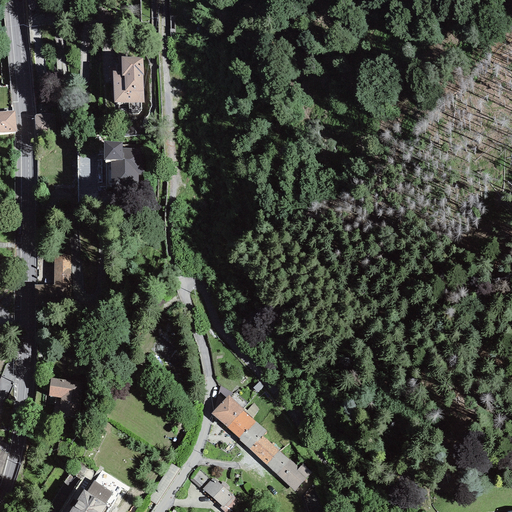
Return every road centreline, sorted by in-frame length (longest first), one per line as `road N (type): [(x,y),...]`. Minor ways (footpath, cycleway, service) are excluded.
road 1 (unclassified): [(0,503),(22,393),(27,250),(13,0)]
road 2 (residential): [(188,314),(164,190),(163,0)]
road 3 (residential): [(188,314),(322,426),(363,511)]
road 4 (residential): [(161,511),(195,460),(203,395),(188,314)]
